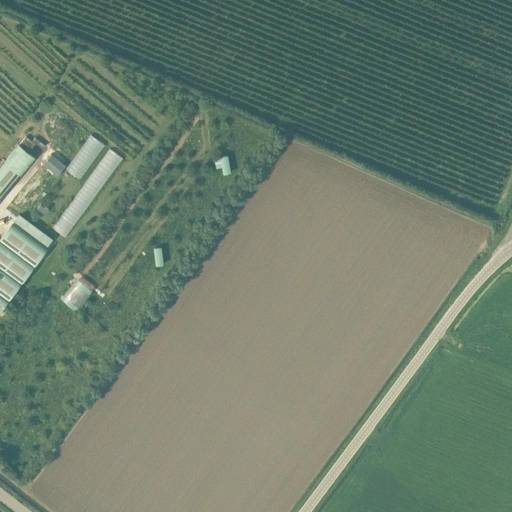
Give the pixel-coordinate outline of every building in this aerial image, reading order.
[(91,133),(65,168),(80,179),(106,144),(91,133)] [(109,146),(53,228),(67,237),(122,156),(109,146)] [(61,167),(67,159),(53,150),(48,158),(61,167)] [(13,202),(30,212),(51,179),(34,168),(13,202)] [(0,199),(8,189),(0,182),(0,199)] [(60,272),(20,326),(49,349),(90,294),(60,272)]
